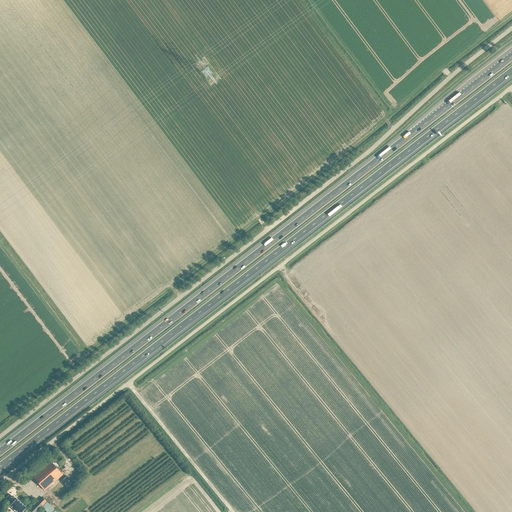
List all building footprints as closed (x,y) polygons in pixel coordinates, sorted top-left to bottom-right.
[(394,169),(405,160),(403,158),(392,166),(394,169)] [(45,490),(63,475),(51,461),(33,477),(45,490)] [(69,491),(75,485),(67,476),(61,482),(69,491)] [(16,500),(10,494),(6,498),(12,504),(10,506),(16,511),(22,511),(27,508),(17,499),(16,500)] [(42,497),(30,510),(32,511),(36,511),(47,502),(42,497)] [(52,511),(53,511),(58,507),(51,500),(46,505),(52,511)]
